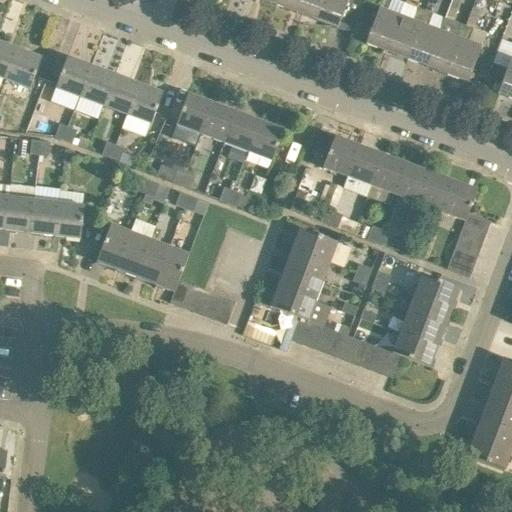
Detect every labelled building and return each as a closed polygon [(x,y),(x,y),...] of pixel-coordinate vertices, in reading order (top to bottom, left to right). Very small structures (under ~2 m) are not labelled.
[(278,0),(276,7),(296,14),(301,0),(278,0)] [(301,0),(296,14),(317,22),(324,0),(301,0)] [(324,0),(317,22),(337,30),(339,27),(352,32),(352,33),(353,34),(365,0),(324,0)] [(387,14),(392,0),(391,0),(383,0),(379,11),(379,10),(365,45),(386,53),(400,18),(387,14)] [(461,0),(452,0),(445,20),(453,23),(461,0)] [(412,23),(400,18),(386,53),(406,61),(425,12),(417,10),(412,23)] [(432,15),(425,12),(406,61),(427,69),(440,34),(427,29),(432,15)] [(440,34),(427,69),(447,76),(465,28),(445,20),(440,34)] [(473,31),(465,28),(447,76),(468,84),(481,49),(468,44),(473,31)] [(0,79),(5,82),(17,51),(0,44),(0,79)] [(17,51),(5,82),(29,91),(41,60),(17,51)] [(511,57),(498,95),(511,100),(511,57)] [(55,90),(79,99),(91,68),(67,59),(55,90)] [(91,68),(79,99),(103,108),(115,77),(91,68)] [(103,108),(126,117),(138,86),(115,77),(103,108)] [(138,86),(126,117),(151,126),(162,95),(138,86)] [(200,136),(212,105),(188,96),(176,127),(200,136)] [(200,136),(224,145),(236,114),(212,105),(200,136)] [(224,145),(247,154),(259,123),(236,114),(224,145)] [(259,123),(247,154),(271,163),(283,132),(259,123)] [(64,142),(68,129),(59,126),(55,139),(64,142)] [(77,133),(68,129),(64,142),(72,145),(77,133)] [(347,179),(358,147),(334,138),(322,170),(347,179)] [(38,157),(40,143),(31,142),(29,156),(38,157)] [(49,144),(40,143),(38,157),(48,158),(49,144)] [(111,160),(115,147),(106,144),(102,156),(111,160)] [(119,163),(124,150),(115,147),(111,160),(119,163)] [(382,156),(358,147),(347,179),(370,188),(382,156)] [(73,167),(74,153),(64,152),(63,166),(73,167)] [(382,156),(370,188),(394,196),(406,165),(382,156)] [(429,174),(406,165),(394,196),(417,205),(429,174)] [(180,188),(185,175),(177,171),(172,185),(180,188)] [(417,205),(441,214),(453,183),(429,174),(417,205)] [(194,178),(185,175),(180,188),(189,191),(194,178)] [(145,196),(150,183),(141,180),(136,192),(145,196)] [(154,199),(158,186),(150,183),(145,196),(154,199)] [(477,192),(453,183),(441,214),(465,223),(468,215),(477,192)] [(0,186),(0,231),(4,232),(8,199),(9,188),(0,186)] [(228,206),(233,193),(224,189),(219,202),(228,206)] [(241,196),(233,193),(228,206),(236,209),(241,196)] [(184,210),(189,197),(180,194),(175,207),(184,210)] [(197,201),(189,197),(184,210),(192,214),(197,201)] [(33,202),(8,199),(4,232),(29,235),(33,202)] [(29,235),(54,238),(58,205),(33,202),(29,235)] [(84,208),(58,205),(54,238),(79,241),(84,208)] [(328,227),(333,214),(325,210),(320,223),(328,227)] [(342,217),(333,214),(328,227),(337,230),(342,217)] [(464,226),(486,235),(490,223),(468,215),(465,223),(464,226)] [(96,264),(116,272),(130,234),(110,226),(96,264)] [(459,237),(482,246),(486,235),(464,226),(459,237)] [(372,228),(367,241),(376,245),(381,231),(372,228)] [(299,231),(292,250),(330,265),(337,245),(299,231)] [(381,231),(376,245),(384,248),(389,235),(381,231)] [(150,242),(130,234),(116,272),(135,279),(150,242)] [(455,249),(478,257),(482,246),(459,237),(455,249)] [(168,249),(150,242),(135,279),(154,286),(168,249)] [(428,249),(419,246),(414,259),(423,262),(428,249)] [(154,286),(173,294),(174,294),(178,283),(188,256),(168,249),(154,286)] [(451,260),(473,269),(478,257),(455,249),(451,260)] [(322,284),(330,265),(292,250),(284,270),(322,284)] [(473,269),(451,260),(447,271),(469,280),(473,269)] [(356,275),(369,280),(372,271),(359,266),(356,275)] [(315,304),(322,284),(284,270),(277,289),(315,304)] [(374,282),(387,287),(391,278),(377,273),(374,282)] [(352,283),(365,288),(369,280),(356,275),(352,283)] [(425,278),(417,298),(451,311),(459,291),(425,278)] [(387,287),(374,282),(371,290),(384,295),(387,287)] [(181,309),(189,287),(178,283),(174,294),(173,294),(169,305),(181,309)] [(181,309),(192,313),(200,291),(189,287),(181,309)] [(307,323),(308,323),(315,304),(277,289),(269,309),(299,320),(307,323)] [(203,318),(212,295),(200,291),(192,313),(203,318)] [(203,318),(214,322),(223,300),(212,295),(203,318)] [(444,330),(451,311),(417,298),(410,317),(444,330)] [(223,300),(214,322),(226,326),(234,304),(223,300)] [(358,309),(345,304),(341,313),(354,318),(358,309)] [(360,320),(373,325),(376,316),(363,311),(360,320)] [(437,349),(444,330),(410,317),(403,336),(437,349)] [(290,342),(302,346),(310,324),(308,323),(307,323),(299,320),(290,342)] [(302,346),(313,351),(321,328),(310,324),(302,346)] [(313,351),(324,355),(333,332),(321,328),(313,351)] [(324,355),(335,359),(344,337),(333,332),(324,355)] [(429,369),(437,349),(403,336),(395,356),(400,358),(429,369)] [(335,359),(347,363),(355,341),(344,337),(335,359)] [(347,363),(358,368),(366,345),(355,341),(347,363)] [(358,368),(369,372),(378,349),(366,345),(358,368)] [(389,354),(378,349),(369,372),(380,376),(389,354)] [(400,358),(395,356),(389,354),(380,376),(392,380),(400,358)] [(511,363),(503,360),(495,380),(511,386),(511,363)] [(173,376),(168,390),(178,393),(182,380),(173,376)] [(488,399),(511,408),(511,386),(495,380),(488,399)] [(511,408),(488,399),(481,419),(511,430),(511,408)] [(473,438),(511,452),(511,450),(511,430),(481,419),(473,438)] [(511,452),(473,438),(466,458),(504,472),(511,452)]
